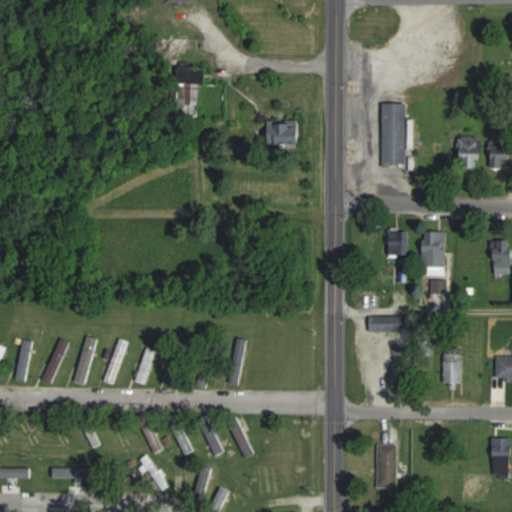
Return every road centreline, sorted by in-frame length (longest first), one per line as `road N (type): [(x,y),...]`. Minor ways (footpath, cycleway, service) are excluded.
road 1 (primary): [(335,511),(336,0)]
road 2 (residential): [(336,398),(0,396)]
road 3 (residential): [(0,498),(158,501),(181,511)]
road 4 (residential): [(511,411),(336,407)]
road 5 (residential): [(511,201),(336,199)]
